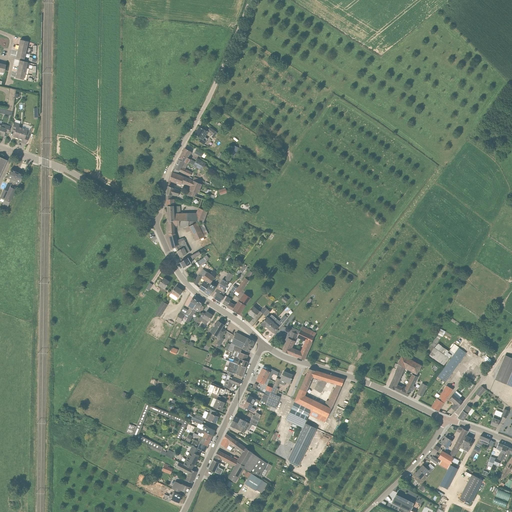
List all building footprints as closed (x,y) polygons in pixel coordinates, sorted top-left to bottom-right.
[(12,112),(14,98),(9,97),(9,100),(8,103),(6,110),(12,112)] [(15,130),(13,137),(18,139),(22,128),(17,126),(18,124),(15,123),(12,130),(15,130)] [(10,127),(6,125),(2,124),(2,125),(0,124),(0,135),(3,136),(5,132),(8,133),(10,127)] [(207,131),(205,130),(199,127),(194,135),(201,139),(199,141),(204,144),(207,139),(205,137),(208,132),(207,131)] [(215,131),(210,127),(207,131),(212,135),(209,139),(212,141),(217,133),(215,132),(215,131)] [(29,131),(22,128),(18,139),(23,140),(22,143),(26,144),(28,137),(27,137),(29,131)] [(185,148),(181,155),(187,159),(187,158),(191,152),(185,148)] [(195,154),(199,156),(201,157),(204,153),(197,149),(195,154)] [(187,159),(181,155),(180,157),(179,159),(184,162),(185,161),(194,166),(202,170),(206,164),(197,159),(195,162),(187,158),(187,159)] [(172,172),(173,173),(175,169),(179,171),(179,172),(190,177),(192,172),(185,169),(188,164),(193,167),(194,166),(185,161),(184,162),(179,159),(172,172)] [(0,196),(0,198),(4,200),(10,187),(11,184),(16,172),(11,170),(7,178),(6,182),(7,182),(4,190),(3,190),(0,196)] [(18,183),(19,183),(22,175),(16,172),(11,184),(14,185),(14,184),(17,186),(18,183)] [(181,185),(181,184),(184,177),(173,173),(172,172),(169,181),(176,184),(181,185)] [(186,195),(197,197),(198,193),(201,184),(192,181),(184,177),(181,184),(185,185),(185,184),(190,186),(186,195)] [(174,189),(174,188),(175,188),(168,185),(166,193),(167,199),(172,199),(172,195),(178,196),(179,191),(174,189)] [(10,187),(4,200),(10,203),(16,190),(10,187)] [(174,220),(196,221),(202,224),(206,212),(198,208),(196,213),(177,213),(177,211),(179,211),(178,207),(174,206),(174,205),(174,199),(172,199),(167,199),(168,221),(174,220)] [(174,220),(168,221),(169,234),(175,234),(175,226),(179,226),(179,228),(184,228),(189,226),(197,222),(196,221),(174,220)] [(203,237),(208,234),(203,224),(199,226),(197,222),(189,226),(184,228),(186,232),(191,230),(195,241),(203,237)] [(175,248),(180,257),(187,253),(184,247),(183,247),(183,246),(187,245),(185,241),(185,242),(184,240),(183,238),(177,240),(175,234),(169,234),(173,249),(175,248)] [(188,258),(180,262),(183,268),(191,263),(190,261),(193,259),(201,254),(199,251),(191,256),(188,258)] [(198,276),(194,282),(194,283),(196,285),(201,277),(202,278),(202,279),(205,281),(205,282),(203,282),(199,288),(204,292),(211,281),(212,282),(214,277),(217,273),(214,270),(210,274),(207,271),(207,272),(203,269),(198,275),(197,276),(198,276)] [(244,270),(238,278),(241,280),(242,278),(247,272),(244,270)] [(250,271),(245,278),(237,289),(235,291),(239,294),(249,280),(249,281),(254,274),(250,271)] [(164,278),(162,282),(161,281),(157,287),(160,289),(159,289),(165,293),(167,290),(165,289),(169,282),(164,278)] [(222,291),(224,290),(229,282),(223,278),(217,288),(222,291)] [(216,284),(212,282),(211,281),(204,292),(210,296),(216,287),(215,286),(216,284)] [(180,294),(182,291),(176,286),(171,294),(179,298),(181,295),(180,294)] [(222,304),(227,306),(230,302),(231,299),(234,293),(235,291),(237,289),(234,287),(231,292),(228,298),(227,297),(222,304)] [(221,303),(221,302),(224,297),(222,296),(225,293),(224,290),(222,291),(217,288),(215,292),(217,293),(213,298),(221,303)] [(239,301),(236,306),(233,311),(239,314),(251,298),(244,293),(239,301)] [(190,307),(188,310),(186,314),(187,315),(189,316),(198,301),(193,298),(188,305),(190,307)] [(155,314),(160,317),(168,305),(163,301),(155,314)] [(203,304),(198,301),(189,316),(186,322),(188,323),(189,322),(192,317),(196,310),(198,312),(203,304)] [(248,313),(254,318),(259,311),(254,306),(248,313)] [(202,312),(199,317),(196,322),(199,324),(201,321),(206,324),(212,315),(207,311),(205,314),(202,312)] [(184,315),(180,312),(176,321),(180,323),(184,315)] [(271,314),(268,318),(267,317),(261,324),(265,327),(266,326),(268,328),(276,319),(271,314)] [(279,321),(276,319),(268,328),(275,334),(278,331),(277,330),(288,318),(287,317),(285,316),(285,315),(279,321)] [(220,340),(226,331),(222,328),(224,325),(218,321),(216,325),(215,324),(210,332),(217,336),(216,337),(220,340)] [(299,332),(297,337),(305,341),(300,351),(296,349),(293,355),(304,360),(312,342),(311,342),(314,336),(316,333),(302,326),(299,332)] [(288,341),(283,351),(288,353),(293,355),(296,349),(292,348),(297,337),(299,332),(291,328),(286,340),(288,341)] [(225,349),(230,351),(230,352),(230,351),(233,352),(234,347),(241,350),(242,348),(243,348),(243,349),(249,352),(254,343),(253,341),(236,333),(231,343),(230,344),(228,343),(225,349)] [(459,338),(452,348),(464,356),(465,354),(469,357),(472,352),(469,350),(471,347),(459,338)] [(431,346),(426,356),(429,357),(432,359),(433,358),(444,366),(449,358),(434,348),(431,346)] [(228,358),(233,360),(239,362),(238,364),(246,367),(247,364),(248,361),(246,361),(248,355),(240,352),(241,350),(234,347),(233,352),(230,351),(230,352),(230,351),(228,358)] [(464,356),(452,348),(447,354),(452,357),(438,377),(445,383),(464,356)] [(400,392),(402,387),(397,384),(399,381),(404,368),(416,375),(421,365),(402,355),(397,364),(398,364),(398,365),(390,385),(389,387),(400,392)] [(511,358),(505,356),(495,379),(507,384),(511,386),(511,358)] [(241,381),(246,367),(238,364),(225,360),(224,365),(235,369),(235,368),(238,369),(236,373),(235,372),(235,374),(234,373),(232,377),(241,381)] [(262,368),(259,375),(267,378),(269,380),(270,380),(273,374),(277,376),(279,372),(271,369),(270,372),(262,368)] [(332,409),(342,386),(341,386),(344,380),(309,369),(295,401),(311,409),(309,414),(325,422),(331,408),(332,409)] [(292,378),(291,378),(292,375),(284,371),(280,380),(289,384),(292,378)] [(403,386),(402,387),(400,392),(407,396),(412,388),(417,377),(412,374),(406,387),(403,386)] [(267,378),(259,375),(256,381),(264,384),(265,381),(268,383),(269,380),(267,378)] [(239,386),(241,381),(232,377),(230,376),(228,381),(226,380),(224,386),(230,388),(232,383),(239,386)] [(276,378),(272,388),(271,392),(265,405),(275,409),(280,397),(276,395),(278,389),(277,388),(280,379),(276,378)] [(421,383),(416,394),(422,397),(427,386),(421,383)] [(437,399),(431,408),(438,411),(443,402),(444,403),(453,389),(454,386),(449,383),(447,386),(446,385),(445,384),(441,390),(442,391),(438,399),(437,399)] [(207,392),(212,394),(217,395),(218,392),(223,394),(225,389),(210,384),(207,392)] [(480,397),(484,391),(485,389),(481,386),(476,394),(480,397)] [(213,407),(221,410),(224,403),(220,401),(221,397),(217,395),(212,394),(211,397),(213,398),(216,399),(213,407)] [(455,411),(463,402),(454,394),(449,399),(455,404),(451,408),(455,411)] [(249,395),(246,401),(254,405),(255,402),(258,403),(260,401),(249,395)] [(246,401),(243,407),(254,412),(255,410),(256,411),(258,406),(254,405),(246,401)] [(292,406),(286,420),(302,428),(309,414),(311,409),(295,401),(292,406)] [(136,438),(161,451),(160,453),(172,459),(175,453),(168,450),(167,453),(162,450),(163,447),(139,435),(141,429),(149,409),(182,423),(176,438),(180,439),(188,421),(184,419),(145,403),(136,427),(132,436),(136,438)] [(458,418),(463,420),(472,408),(467,405),(458,418)] [(216,423),(218,417),(208,413),(205,419),(208,420),(216,423)] [(497,427),(501,418),(494,415),(490,424),(497,427)] [(246,429),(249,431),(252,425),(256,427),(258,422),(252,418),(249,423),(235,416),(233,420),(238,423),(237,424),(240,425),(240,426),(246,429)] [(192,417),(191,420),(196,422),(199,423),(201,425),(202,424),(203,421),(194,417),(192,417)] [(238,423),(233,420),(230,426),(235,429),(235,428),(238,430),(244,433),(246,429),(240,426),(240,425),(237,424),(238,423)] [(291,455),(301,460),(316,428),(305,423),(291,455)] [(136,427),(129,424),(125,433),(132,436),(136,427)] [(205,432),(212,435),(215,430),(204,425),(203,427),(204,428),(202,430),(205,432)] [(460,433),(449,455),(453,457),(458,449),(467,431),(463,429),(459,427),(456,431),(460,433)] [(210,441),(212,435),(205,432),(202,430),(199,429),(197,432),(201,434),(200,436),(203,438),(210,441)] [(226,434),(223,439),(230,443),(230,444),(234,446),(237,442),(245,448),(246,447),(233,439),(226,434)] [(191,445),(192,446),(201,450),(204,452),(210,441),(203,438),(200,436),(199,438),(198,442),(196,441),(194,440),(191,445)] [(471,439),(466,436),(460,448),(468,452),(472,443),(470,442),(471,439)] [(472,459),(476,451),(479,452),(481,449),(479,448),(482,442),(492,447),(494,442),(489,440),(490,440),(480,436),(478,441),(473,449),(469,458),(472,459)] [(445,451),(447,448),(452,441),(446,437),(441,444),(444,446),(442,450),(444,452),(445,451)] [(230,446),(232,448),(234,446),(230,444),(230,443),(223,439),(221,444),(226,448),(228,447),(229,447),(230,446)] [(234,446),(232,448),(233,448),(234,447),(242,453),(237,461),(238,461),(237,462),(244,466),(243,468),(250,472),(259,478),(262,472),(267,464),(252,453),(252,452),(245,448),(237,442),(234,446)] [(501,451),(497,459),(502,461),(502,459),(503,457),(504,457),(503,457),(508,447),(499,443),(496,449),(501,451)] [(430,454),(433,456),(439,461),(440,460),(440,459),(438,458),(439,455),(436,453),(439,448),(436,445),(430,454)] [(198,455),(201,450),(192,446),(189,451),(190,452),(183,464),(192,469),(193,466),(193,467),(199,455),(198,455)] [(504,457),(503,457),(502,459),(507,461),(508,459),(509,456),(510,456),(511,456),(511,453),(511,448),(508,447),(503,457),(504,457)] [(449,465),(454,458),(453,457),(449,455),(442,450),(439,455),(438,458),(440,459),(440,460),(442,461),(447,464),(449,465)] [(234,466),(235,466),(237,462),(238,461),(237,461),(217,451),(208,469),(220,475),(223,470),(219,468),(219,467),(218,466),(219,462),(220,463),(221,460),(233,466),(233,465),(234,466)] [(493,464),(494,461),(500,463),(501,461),(502,461),(497,459),(495,458),(491,456),(489,461),(489,462),(488,464),(487,465),(491,467),(492,466),(493,464)] [(511,469),(511,466),(511,457),(507,467),(508,467),(504,472),(501,476),(505,479),(511,469)] [(191,469),(192,469),(183,464),(179,462),(176,467),(188,473),(185,480),(192,483),(196,472),(190,469),(191,469)] [(244,466),(237,462),(235,466),(234,466),(235,467),(229,478),(235,482),(243,468),(244,466)] [(419,470),(427,477),(430,474),(428,473),(431,470),(427,466),(425,468),(423,465),(419,470)] [(447,489),(458,469),(450,465),(440,486),(447,489)] [(427,477),(419,470),(416,473),(415,472),(411,477),(421,485),(427,477)] [(251,474),(248,478),(245,484),(256,491),(262,481),(251,474)] [(472,475),(460,497),(471,503),(483,480),(472,475)] [(180,492),(181,490),(187,493),(190,487),(182,484),(175,481),(172,489),(180,492)] [(258,491),(262,493),(268,484),(264,482),(258,491)] [(493,503),(507,507),(511,493),(498,489),(496,497),(495,497),(493,503)] [(171,499),(179,502),(182,496),(174,492),(173,495),(170,494),(169,496),(164,494),(162,499),(169,502),(171,499)] [(396,495),(392,502),(400,506),(398,510),(401,511),(408,511),(409,510),(413,504),(406,500),(406,499),(404,498),(403,499),(396,495)] [(455,511),(457,505),(452,503),(449,511),(455,511)]
